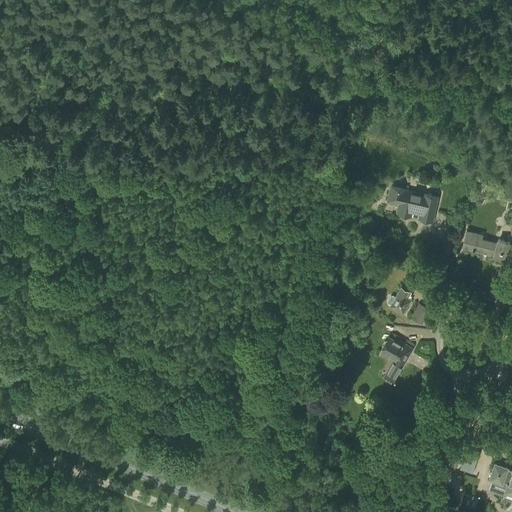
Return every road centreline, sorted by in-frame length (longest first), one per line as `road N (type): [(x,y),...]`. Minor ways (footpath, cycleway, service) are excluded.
road 1 (primary): [(233,511),(0,415)]
road 2 (unclassified): [(173,511),(0,442)]
road 3 (unclassified): [(511,308),(461,296),(439,330),(446,368),(499,370)]
